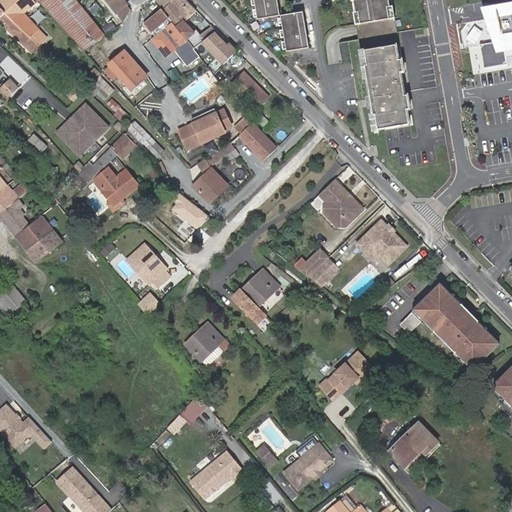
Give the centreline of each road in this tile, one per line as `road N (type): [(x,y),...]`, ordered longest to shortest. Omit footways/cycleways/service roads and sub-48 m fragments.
road 1 (residential): [(423,220),(205,0)]
road 2 (unclassified): [(467,179),(435,0)]
road 3 (residential): [(511,313),(423,220)]
road 4 (unknown): [(315,0),(333,82),(329,125)]
